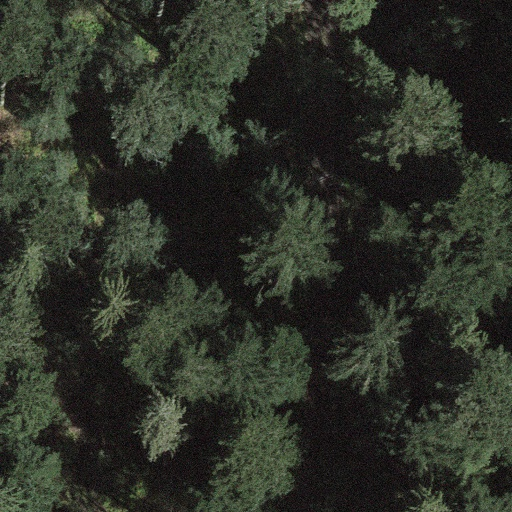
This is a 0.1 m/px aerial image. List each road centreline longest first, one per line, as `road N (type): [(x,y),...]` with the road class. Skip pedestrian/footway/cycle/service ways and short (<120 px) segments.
road 1 (track): [(305,511),(332,102),(328,0)]
road 2 (track): [(127,511),(90,450),(0,364)]
